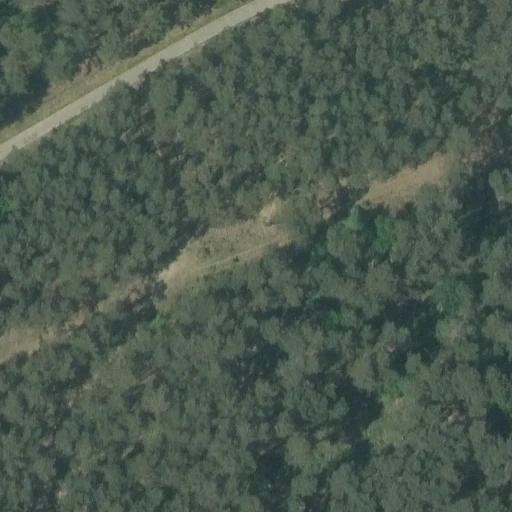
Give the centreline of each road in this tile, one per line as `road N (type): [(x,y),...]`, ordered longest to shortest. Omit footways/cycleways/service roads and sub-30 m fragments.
road 1 (track): [(43,511),(62,418),(174,283),(186,251),(186,215),(124,80)]
road 2 (unclassified): [(0,153),(232,19),(284,0)]
